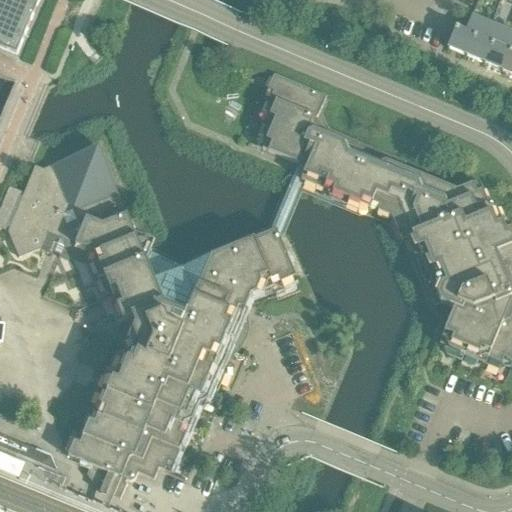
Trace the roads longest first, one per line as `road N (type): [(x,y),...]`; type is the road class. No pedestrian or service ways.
road 1 (tertiary): [(511,152),(168,0)]
road 2 (residential): [(475,511),(299,439)]
